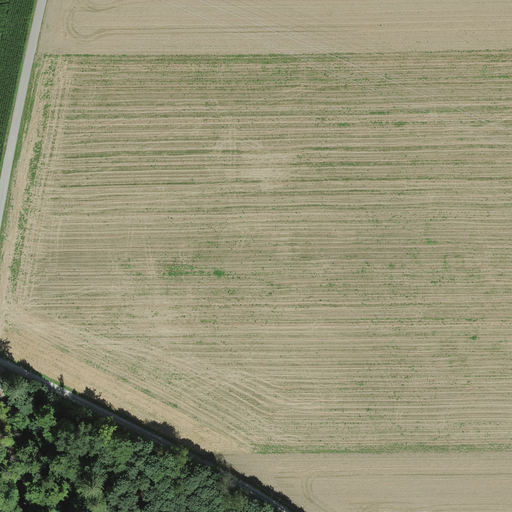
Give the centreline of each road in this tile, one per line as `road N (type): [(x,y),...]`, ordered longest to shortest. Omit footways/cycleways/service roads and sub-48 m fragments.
road 1 (track): [(0,368),(85,400),(284,511)]
road 2 (unclassified): [(41,0),(0,209)]
